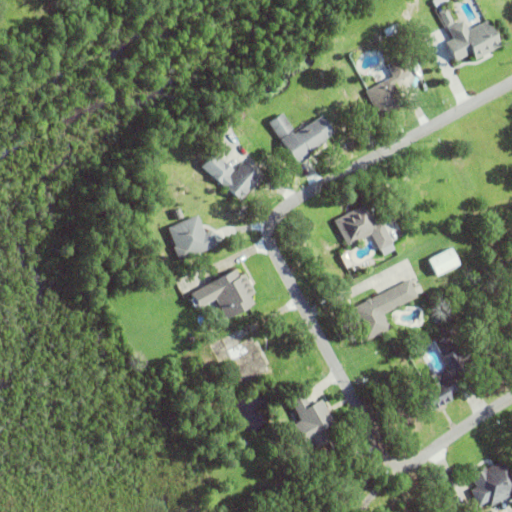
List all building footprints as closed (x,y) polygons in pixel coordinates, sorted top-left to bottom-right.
[(440,11),(447,26),(455,23),(447,7),(440,11)] [(471,53),(455,62),(445,44),(452,39),(446,29),(462,20),(467,31),(486,21),(500,46),(474,60),(471,53)] [(383,31),(396,23),(400,30),(386,37),(383,31)] [(365,92),(392,77),(387,68),(401,61),(409,75),(393,84),(405,105),(379,119),(365,92)] [(268,123),(282,114),(293,130),(279,139),(268,123)] [(296,166),(279,140),(291,132),(293,135),(321,116),(333,134),(325,140),(326,142),(307,155),(309,158),(296,166)] [(334,128),(338,126),(346,140),(342,143),(334,128)] [(242,164),(259,179),(240,201),(200,168),(212,153),(233,171),(228,177),(230,179),(242,164)] [(257,199),(255,202),(251,199),(260,187),(264,190),(264,191),(266,193),(259,201),(257,199)] [(380,222),(392,244),(379,251),(370,235),(347,247),(333,221),(365,204),(372,218),(373,218),(375,221),(374,222),(375,224),(380,222)] [(198,218),(200,223),(204,234),(211,232),(217,246),(179,263),(172,248),(175,247),(167,229),(196,216),(198,218)] [(397,240),(395,236),(394,237),(393,234),(393,233),(392,231),(397,229),(401,238),(397,240)] [(308,249),(321,237),(324,241),(312,252),(308,249)] [(336,251),(339,257),(338,258),(339,260),(334,262),(332,259),(330,260),(325,251),(327,250),(324,246),(329,243),(334,252),(336,251)] [(437,274),(461,265),(455,247),(430,256),(437,274)] [(227,317),(259,305),(247,275),(242,277),(239,270),(190,290),(197,308),(219,299),(227,317)] [(365,302),(364,301),(369,299),(369,300),(409,280),(417,298),(383,315),(390,330),(366,342),(350,310),(365,302)] [(442,343),(456,335),(458,339),(445,347),(442,343)] [(429,408),(421,413),(409,393),(449,370),(439,353),(452,345),(471,378),(455,387),(457,391),(448,397),(451,401),(432,413),(429,408)] [(320,401),(333,425),(323,431),(328,441),(314,449),(310,442),(302,446),(292,426),(299,422),(289,403),(303,396),(308,407),(320,401)] [(508,444),(506,441),(504,442),(500,435),(502,434),(500,431),(504,428),(511,442),(508,444)] [(296,464),(306,460),(309,466),(299,470),(296,464)] [(511,504),(509,498),(489,508),(487,503),(478,508),(469,492),(475,488),(469,476),(484,468),(486,470),(502,462),(511,480),(511,504)]
